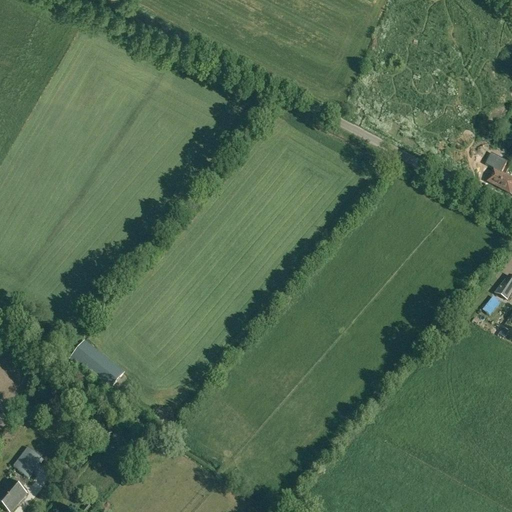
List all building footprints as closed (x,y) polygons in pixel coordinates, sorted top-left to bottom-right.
[(486,182),(498,188),(505,175),(493,169),(486,182)] [(511,192),(511,178),(505,175),(498,188),(511,195),(511,192)] [(511,279),(508,277),(494,295),(508,302),(511,294),(511,279)] [(499,337),(504,340),(508,332),(503,329),(499,337)] [(85,342),(70,360),(66,365),(81,378),(85,373),(108,393),(124,374),(85,342)] [(28,480),(43,462),(27,449),(13,467),(28,480)] [(0,506),(6,511),(10,511),(25,495),(8,481),(0,490),(0,506)]
